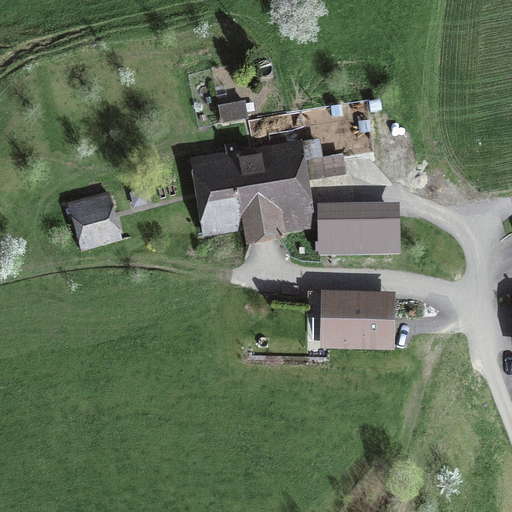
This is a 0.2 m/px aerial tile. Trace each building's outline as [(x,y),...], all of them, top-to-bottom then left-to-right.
[(219,108),(222,123),(247,119),(244,104),(219,108)] [(248,243),(278,238),(278,234),(308,229),(301,183),(312,182),(309,164),(318,163),(315,143),(295,146),(235,156),(233,147),(226,149),(227,157),(190,163),(192,178),(207,175),(217,235),(246,230),(248,243)] [(121,190),(124,189),(119,172),(80,183),(93,229),(130,219),(121,190)] [(320,217),(321,253),(396,251),(395,216),(320,217)] [(387,343),(388,301),(308,299),(307,342),(387,343)]
